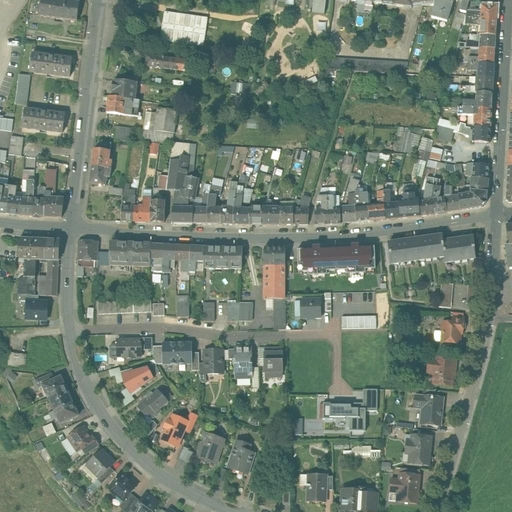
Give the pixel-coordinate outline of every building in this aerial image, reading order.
[(79,2),(62,0),(38,0),(37,16),(77,21),(80,2),(79,2)] [(394,0),(394,3),(394,7),(412,9),(413,5),(423,4),(422,0),(394,0)] [(452,0),(445,1),(440,20),(447,22),(452,0)] [(462,0),(463,3),(460,12),(467,13),(467,11),(469,2),(469,0),(462,0)] [(436,2),(432,18),(440,20),(445,1),(436,2)] [(497,7),(482,6),(481,12),(481,20),(497,21),(497,7)] [(481,12),(467,11),(467,13),(466,19),(481,20),(481,12)] [(497,21),(481,20),(481,24),(480,36),(496,36),(497,21)] [(465,25),(464,25),(461,34),(469,35),(470,25),(465,25)] [(496,36),(480,36),(479,44),(479,49),(495,50),(496,36)] [(495,50),(479,49),(479,58),(478,65),(494,66),(495,50)] [(72,59),(32,54),(30,72),(70,77),(72,59)] [(172,59),(147,55),(146,67),(171,70),(172,59)] [(357,60),(326,58),(325,70),(354,72),(357,60)] [(191,61),(172,59),(171,70),(189,72),(191,61)] [(408,64),(357,60),(354,72),(405,75),(408,64)] [(478,65),(467,64),(467,69),(467,72),(477,73),(477,78),(493,78),(494,66),(478,65)] [(493,78),(477,78),(477,88),(476,94),(493,94),(493,78)] [(29,82),(19,81),(15,104),(26,106),(29,82)] [(137,83),(114,81),(114,83),(113,83),(112,92),(113,92),(112,98),(135,101),(137,83)] [(252,86),(232,84),(231,94),(249,96),(252,86)] [(493,94),(476,94),(476,103),(463,102),(463,109),(492,111),(493,94)] [(112,98),(108,98),(107,113),(138,117),(139,102),(112,98)] [(177,112),(158,109),(157,114),(154,132),(174,134),(177,112)] [(492,111),(463,109),(463,113),(463,116),(474,117),(474,131),(491,132),(492,111)] [(65,115),(25,110),(22,128),(63,133),(65,115)] [(144,130),(154,132),(157,114),(146,112),(144,130)] [(458,124),(440,120),(435,139),(451,143),(454,132),(458,133),(461,125),(458,124)] [(132,129),(117,127),(115,141),(127,141),(128,136),(130,136),(132,129)] [(395,150),(411,153),(413,144),(418,145),(421,135),(399,131),(395,150)] [(491,132),(474,131),(473,135),(473,142),(490,144),(491,132)] [(23,138),(11,136),(9,155),(21,156),(23,138)] [(95,149),(110,151),(111,143),(96,142),(95,149)] [(190,144),(172,143),(170,161),(188,164),(190,144)] [(195,145),(190,144),(188,164),(187,171),(186,179),(192,179),(195,145)] [(443,150),(432,148),(430,159),(440,161),(443,150)] [(110,152),(94,150),(92,167),(111,169),(112,161),(109,161),(110,152)] [(378,162),(380,154),(370,152),(368,160),(378,162)] [(343,153),(333,153),(332,160),(342,161),(343,153)] [(188,164),(170,161),(169,167),(187,171),(188,164)] [(413,174),(421,177),(425,163),(417,161),(413,174)] [(59,163),(47,162),(46,172),(54,172),(59,173),(59,163)] [(489,167),(474,164),(472,178),(488,180),(489,167)] [(111,169),(92,167),(90,184),(105,186),(107,177),(110,178),(111,169)] [(187,171),(169,167),(168,177),(166,190),(175,191),(177,178),(186,179),(187,171)] [(54,172),(46,172),(45,189),(45,197),(53,198),(54,172)] [(168,177),(161,176),(159,189),(166,191),(166,190),(168,177)] [(186,179),(177,178),(175,191),(173,208),(187,208),(188,200),(195,201),(199,180),(192,179),(186,179)] [(488,180),(472,178),(471,187),(467,186),(466,190),(471,191),(470,191),(487,193),(488,180)] [(34,181),(27,180),(26,199),(21,199),(20,216),(32,216),(33,199),(34,181)] [(10,186),(0,184),(0,213),(7,214),(10,186)] [(396,184),(386,184),(386,192),(389,192),(395,192),(396,184)] [(17,187),(11,186),(7,214),(20,216),(21,199),(15,198),(17,187)] [(222,189),(211,186),(209,195),(216,195),(220,197),(222,189)] [(358,186),(351,187),(349,195),(355,195),(358,186)] [(428,189),(426,188),(424,198),(427,198),(427,201),(431,200),(433,187),(432,187),(432,189),(428,189)] [(440,188),(433,187),(431,200),(438,199),(440,188)] [(123,189),(112,188),(111,194),(122,196),(123,189)] [(414,190),(403,191),(404,201),(415,200),(414,190)] [(487,193),(470,191),(470,194),(459,196),(461,211),(483,207),(486,204),(487,193)] [(333,209),(333,196),(336,196),(336,192),(327,192),(327,196),(328,224),(343,224),(343,208),(333,209)] [(358,194),(355,195),(356,207),(369,206),(368,194),(358,194)] [(135,197),(122,196),(121,221),(134,222),(135,207),(134,207),(135,197)] [(236,196),(229,196),(228,207),(228,210),(234,210),(236,196)] [(242,196),(236,196),(234,210),(241,210),(241,209),(242,196)] [(303,196),(299,208),(293,209),(294,225),(308,225),(309,208),(311,198),(303,196)] [(328,224),(327,196),(319,196),(315,209),(314,225),(328,224)] [(449,197),(445,198),(447,213),(461,211),(459,196),(449,197)] [(53,198),(45,197),(45,200),(44,217),(61,218),(64,198),(53,198)] [(147,198),(143,198),(143,207),(135,207),(134,222),(150,223),(151,201),(151,199),(151,198),(147,198)] [(438,199),(431,200),(433,215),(447,213),(445,198),(438,199)] [(33,199),(32,216),(44,217),(45,200),(38,200),(33,199)] [(404,201),(399,202),(399,204),(398,204),(400,219),(420,217),(418,202),(418,200),(415,200),(404,201)] [(427,201),(418,202),(420,217),(433,215),(431,200),(427,201)] [(165,202),(151,201),(150,223),(164,223),(165,202)] [(390,205),(384,205),(385,220),(400,219),(398,204),(390,205)] [(378,206),(370,206),(372,221),(385,220),(384,205),(378,206)] [(369,206),(356,207),(357,223),(372,221),(370,206),(369,206)] [(228,207),(223,207),(223,209),(220,209),(219,224),(234,225),(234,210),(228,210),(228,207)] [(266,208),(252,207),(252,209),(248,209),(248,225),(248,226),(249,226),(265,225),(266,208)] [(350,208),(343,208),(343,224),(357,223),(356,207),(350,208)] [(187,208),(173,208),(173,224),(192,224),(193,208),(187,208)] [(203,209),(193,208),(192,224),(207,224),(208,209),(203,209)] [(279,208),(266,208),(265,225),(279,225),(279,209),(279,208)] [(208,209),(207,224),(219,224),(220,209),(208,209)] [(241,209),(241,210),(234,210),(234,225),(248,225),(248,209),(241,209)] [(293,209),(279,209),(279,225),(294,225),(293,209)] [(442,236),(432,237),(428,237),(431,259),(437,258),(444,257),(445,257),(443,242),(442,236)] [(428,237),(423,238),(423,239),(415,240),(418,261),(425,260),(431,259),(428,237)] [(473,238),(460,239),(455,239),(455,240),(443,242),(445,257),(444,257),(445,263),(475,259),(474,249),(475,249),(473,238)] [(41,240),(19,239),(18,262),(23,263),(23,260),(36,260),(40,260),(41,240)] [(49,240),(41,240),(40,260),(58,261),(59,261),(59,244),(54,244),(55,240),(49,240)] [(415,240),(407,241),(407,240),(402,241),(405,263),(411,262),(418,261),(415,240)] [(88,242),(78,241),(78,266),(84,267),(88,267),(88,242)] [(402,241),(397,242),(389,243),(392,264),(399,263),(399,264),(405,263),(402,241)] [(98,242),(88,242),(88,267),(94,267),(95,262),(97,262),(98,253),(98,242)] [(151,245),(110,243),(110,254),(108,254),(108,265),(150,267),(150,260),(151,245)] [(163,245),(151,245),(150,260),(155,260),(154,272),(162,273),(162,270),(163,245)] [(176,246),(163,245),(162,270),(162,273),(170,273),(170,268),(168,268),(168,261),(175,261),(176,246)] [(191,247),(178,246),(177,261),(182,261),(182,272),(190,273),(191,247)] [(203,247),(191,247),(190,273),(194,273),(195,273),(195,262),(197,262),(198,264),(202,264),(203,262),(203,247)] [(243,248),(203,247),(203,262),(204,262),(204,269),(242,270),(243,248)] [(337,271),(375,269),(374,247),(336,249),(337,271)] [(274,299),(275,248),(265,248),(264,298),(274,299)] [(275,248),(274,299),(285,299),(285,249),(275,248)] [(298,273),(337,271),(336,249),(297,250),(298,273)] [(108,254),(98,253),(97,262),(97,265),(108,265),(108,254)] [(36,260),(23,260),(23,263),(23,277),(36,278),(36,260)] [(58,261),(48,261),(47,276),(39,276),(38,296),(39,296),(57,297),(57,296),(58,261)] [(36,278),(23,277),(18,281),(17,295),(20,295),(35,296),(36,278)] [(285,299),(274,299),(274,311),(285,311),(285,299)] [(321,300),(301,300),(301,318),(307,318),(307,320),(315,319),(315,318),(321,318),(321,300)] [(39,302),(25,302),(25,307),(23,307),(23,314),(25,314),(25,320),(47,320),(47,302),(39,302)] [(189,303),(177,303),(177,318),(189,318),(189,303)] [(253,303),(240,303),(239,309),(239,313),(252,312),(253,303)] [(285,311),(274,311),(275,330),(286,330),(285,311)] [(252,312),(239,313),(239,315),(239,322),(251,322),(252,312)] [(464,320),(452,319),(452,323),(452,328),(461,329),(463,329),(464,320)] [(452,323),(444,322),(443,324),(441,326),(441,330),(443,332),(442,342),(459,344),(461,329),(452,328),(452,323)] [(153,338),(141,338),(141,340),(141,350),(153,350),(153,338)] [(141,340),(117,341),(117,345),(117,357),(118,357),(124,357),(124,359),(134,359),(134,357),(141,356),(141,350),(141,340)] [(177,343),(162,343),(163,365),(178,365),(177,343)] [(192,343),(177,343),(178,365),(192,365),(192,364),(192,353),(192,343)] [(252,349),(234,350),(235,359),(235,378),(252,377),(252,368),(252,349)] [(281,349),(265,349),(265,359),(265,365),(266,372),(266,377),(281,377),(281,372),(282,372),(281,349)] [(222,350),(205,351),(205,363),(205,375),(206,375),(223,374),(222,350)] [(26,355),(2,353),(1,364),(25,367),(26,355)] [(444,358),(436,357),(436,360),(428,360),(427,369),(435,370),(433,385),(451,387),(452,376),(451,376),(452,369),(455,370),(455,366),(444,365),(444,358)] [(148,367),(121,374),(124,386),(150,372),(148,367)] [(150,372),(124,386),(131,395),(154,379),(150,372)] [(51,374),(35,381),(38,388),(43,386),(42,386),(54,380),(51,374)] [(54,380),(42,386),(43,386),(49,399),(67,391),(61,378),(54,380)] [(158,390),(146,401),(145,400),(137,407),(145,416),(146,415),(151,420),(162,411),(160,410),(168,402),(158,390)] [(363,390),(363,404),(366,404),(366,411),(377,411),(378,390),(363,390)] [(67,391),(49,399),(54,412),(73,403),(67,391)] [(422,409),(442,410),(443,398),(436,398),(423,396),(423,397),(415,396),(414,408),(422,409)] [(54,412),(50,414),(53,420),(57,418),(60,424),(66,422),(66,423),(76,418),(75,418),(79,416),(73,403),(54,412)] [(350,406),(345,406),(345,403),(323,403),(323,419),(345,420),(345,418),(349,418),(349,432),(365,432),(366,411),(366,404),(363,404),(350,403),(350,406)] [(442,410),(422,409),(421,420),(430,421),(429,425),(440,426),(442,410)] [(173,416),(170,422),(167,423),(165,427),(167,429),(163,438),(170,441),(169,444),(177,447),(184,430),(188,423),(187,423),(173,416)] [(153,421),(144,430),(149,436),(157,426),(153,421)] [(188,423),(184,430),(190,433),(194,423),(188,421),(187,423),(188,423)] [(52,424),(43,428),(47,437),(56,433),(52,424)] [(83,427),(68,438),(78,452),(83,450),(95,441),(92,436),(90,438),(83,427)] [(43,428),(37,430),(42,439),(47,437),(43,428)] [(431,437),(412,435),(411,442),(431,444),(431,437)] [(214,438),(205,436),(202,444),(200,445),(199,448),(200,451),(197,458),(202,460),(202,461),(203,463),(207,464),(210,463),(210,462),(216,464),(217,461),(216,459),(217,455),(219,454),(220,449),(223,448),(224,445),(223,442),(223,440),(216,437),(214,438)] [(95,441),(83,450),(86,454),(99,446),(95,441)] [(411,442),(407,441),(406,453),(410,454),(409,463),(428,465),(431,444),(411,442)] [(237,442),(229,468),(247,474),(254,454),(247,452),(249,446),(237,442)] [(353,456),(380,457),(380,450),(371,450),(371,446),(353,446),(353,456)] [(189,450),(183,447),(178,460),(183,462),(182,463),(188,466),(194,453),(189,451),(189,450)] [(102,451),(87,465),(99,478),(100,478),(110,468),(114,464),(102,451)] [(110,468),(100,478),(99,478),(97,480),(102,485),(115,472),(110,468)] [(229,472),(222,469),(218,481),(225,483),(229,472)] [(122,473),(109,488),(111,489),(111,491),(116,496),(118,496),(124,501),(125,501),(131,494),(137,487),(133,484),(134,483),(122,473)] [(420,476),(400,474),(399,481),(418,483),(418,477),(419,477),(420,476)] [(326,476),(308,475),(308,485),(306,485),(306,487),(308,487),(307,502),(325,502),(326,490),(326,477),(326,476)] [(258,481),(252,479),(248,491),(255,493),(258,481)] [(399,481),(391,480),(390,492),(398,493),(397,502),(417,504),(419,483),(418,483),(399,481)] [(366,488),(354,488),(354,493),(341,492),(340,511),(355,511),(359,511),(359,507),(364,508),(365,493),(366,488)] [(84,503),(77,492),(71,496),(79,507),(84,503)] [(290,493),(283,492),(282,504),(290,505),(290,493)] [(379,494),(365,493),(364,508),(378,508),(379,494)] [(131,494),(125,501),(124,501),(119,507),(124,511),(126,511),(136,498),(136,499),(131,494)] [(141,502),(133,511),(153,511),(159,504),(145,495),(141,502)] [(136,498),(126,511),(133,511),(141,502),(136,499),(136,498)]
